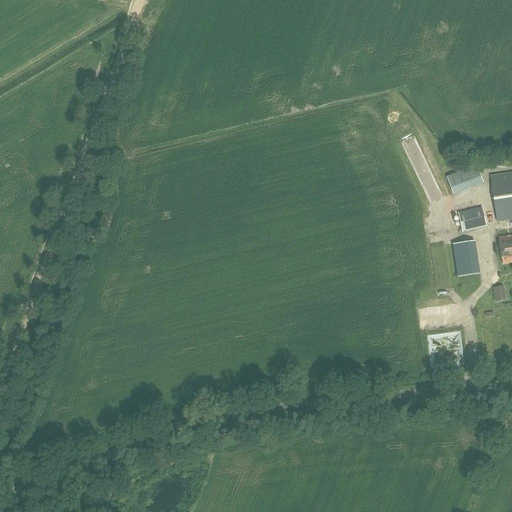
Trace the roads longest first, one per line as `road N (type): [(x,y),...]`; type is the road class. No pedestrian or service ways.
road 1 (unclassified): [(0,499),(123,448),(248,412),(378,394),(511,388)]
road 2 (track): [(140,0),(0,379)]
